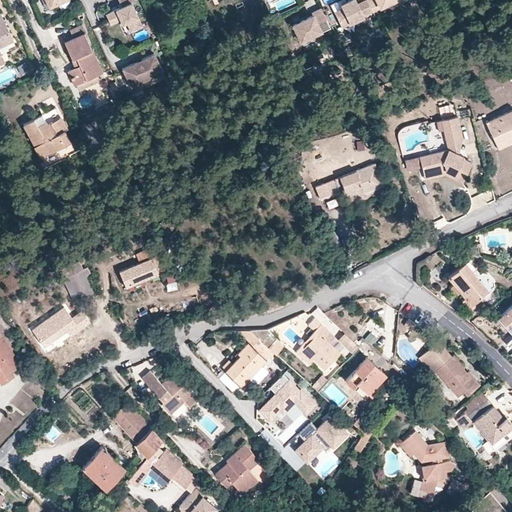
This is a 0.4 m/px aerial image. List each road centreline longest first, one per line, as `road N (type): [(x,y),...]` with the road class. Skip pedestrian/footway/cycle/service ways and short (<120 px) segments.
road 1 (residential): [(0,457),(51,402),(106,365),(188,328),(281,315),(383,272)]
road 2 (residential): [(511,379),(383,272)]
road 3 (residential): [(383,272),(511,204)]
road 4 (unknown): [(106,365),(150,412),(208,455)]
road 5 (unknown): [(5,452),(39,458),(107,435),(124,445)]
